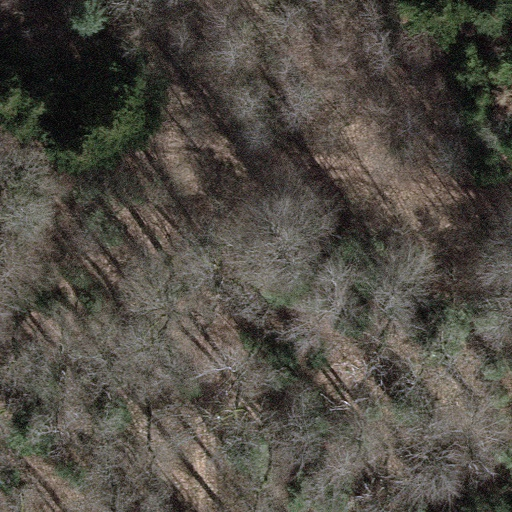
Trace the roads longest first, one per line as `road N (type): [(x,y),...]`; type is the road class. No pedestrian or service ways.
road 1 (track): [(210,511),(219,407),(259,173)]
road 2 (track): [(259,173),(51,131),(0,144)]
road 3 (track): [(259,173),(511,209)]
